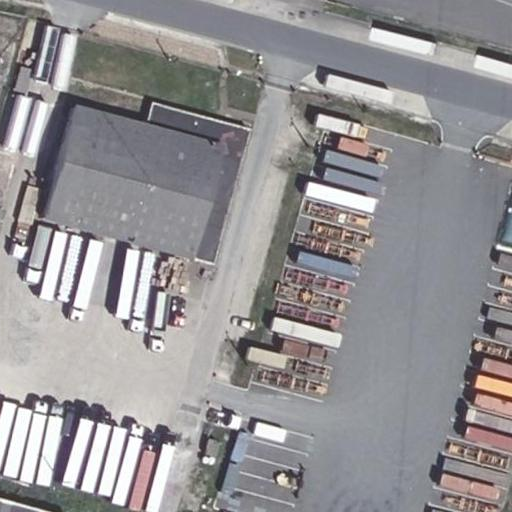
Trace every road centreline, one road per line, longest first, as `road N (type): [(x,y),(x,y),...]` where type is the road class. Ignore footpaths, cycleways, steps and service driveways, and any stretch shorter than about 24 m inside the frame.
road 1 (unknown): [(457,85),(373,431),(329,435),(240,403)]
road 2 (unclassified): [(140,0),(511,99)]
